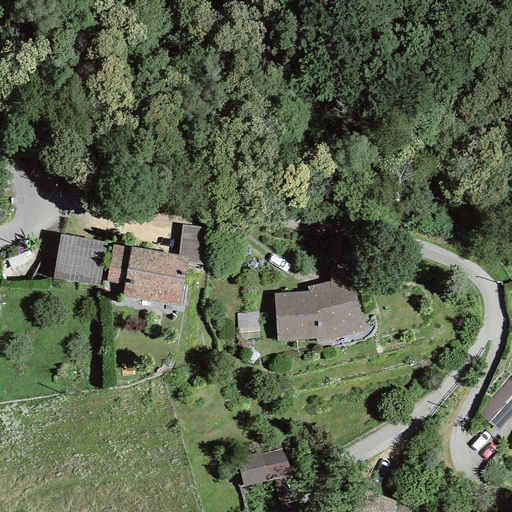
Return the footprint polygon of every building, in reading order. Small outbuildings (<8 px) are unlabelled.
[(213,228),(182,225),(178,255),(188,257),(187,263),(208,266),(213,228)] [(106,242),(60,234),(52,279),(99,287),(106,242)] [(124,285),(131,248),(113,245),(106,282),(124,285)] [(178,255),(131,247),(131,248),(124,285),(122,296),(179,306),(187,263),(188,257),(178,255)] [(317,343),(363,331),(346,262),(326,268),(330,282),(307,287),(307,292),(273,294),(277,341),(316,339),(317,343)] [(259,330),(258,312),(236,314),(238,332),(259,330)] [(498,431),(511,416),(511,375),(478,412),(498,431)] [(236,459),(244,487),(269,480),(273,480),(290,476),(299,473),(292,446),(261,455),(260,452),(236,459)] [(273,480),(280,505),(296,500),(290,476),(273,480)] [(353,511),(416,511),(364,488),(353,511)]
